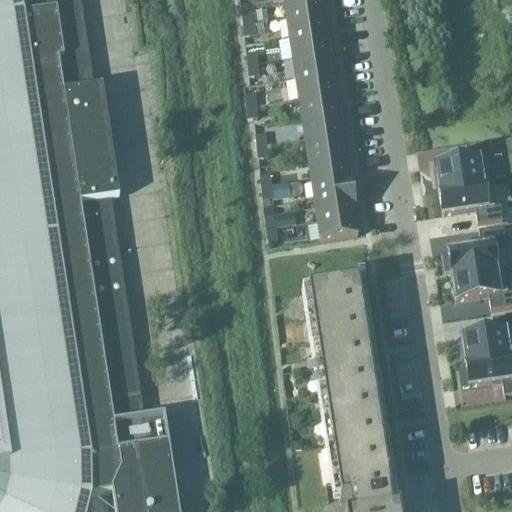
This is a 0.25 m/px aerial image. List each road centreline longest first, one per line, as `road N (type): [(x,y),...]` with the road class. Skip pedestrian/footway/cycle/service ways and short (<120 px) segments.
road 1 (track): [(102,0),(164,395),(182,393),(199,511)]
road 2 (residential): [(371,0),(452,511)]
